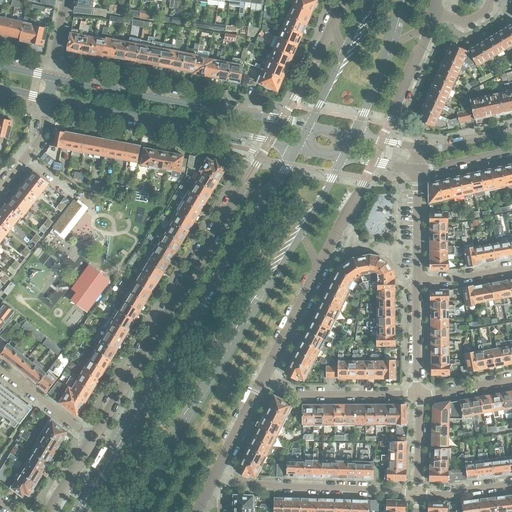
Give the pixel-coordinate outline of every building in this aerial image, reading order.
[(93,0),(77,0),(77,7),(92,9),(93,0)] [(241,0),(241,6),(240,13),(244,14),(244,8),(245,2),(252,3),(252,0),(241,0)] [(291,4),(292,4),(311,12),(316,0),(287,0),(287,2),(291,4)] [(29,17),(32,5),(32,4),(28,4),(24,21),(20,38),(20,40),(32,43),(36,24),(37,19),(29,17)] [(311,12),(292,4),(288,15),(306,23),(311,12)] [(92,9),(77,7),(76,7),(76,13),(100,16),(101,10),(92,9)] [(306,23),(288,15),(283,26),(301,34),(306,23)] [(12,19),(1,16),(0,19),(0,33),(9,36),(12,19)] [(12,19),(9,36),(20,38),(24,21),(12,19)] [(36,24),(32,43),(43,46),(47,28),(36,26),(37,24),(36,24)] [(95,37),(92,55),(104,57),(104,55),(108,38),(107,38),(109,26),(105,25),(102,39),(95,37)] [(301,34),(283,26),(278,37),(297,45),(301,34)] [(260,28),(249,27),(247,37),(255,37),(260,28)] [(509,32),(506,27),(496,33),(499,38),(500,37),(501,38),(502,40),(502,42),(506,49),(507,50),(511,47),(511,33),(511,32),(510,31),(509,32)] [(130,42),(126,59),(138,61),(141,44),(135,43),(136,39),(134,38),(135,31),(132,30),(130,39),(130,42)] [(80,52),(83,35),(71,33),(68,50),(80,52)] [(496,33),(486,39),(489,44),(490,43),(491,44),(492,46),(493,48),(497,55),(506,49),(502,42),(502,40),(501,38),(500,37),(499,38),(496,33)] [(83,35),(80,52),(92,55),(95,37),(83,35)] [(141,44),(138,61),(149,63),(152,46),(153,42),(154,38),(154,37),(149,36),(148,41),(141,40),(141,44)] [(297,45),(278,37),(273,48),(292,56),(297,45)] [(108,38),(104,55),(115,57),(118,40),(108,38)] [(175,47),(175,50),(171,68),(183,70),(186,52),(180,51),(182,40),(177,39),(176,43),(173,42),(172,46),(175,47)] [(486,39),(477,45),(480,49),(481,49),(482,50),(483,51),(483,53),(488,60),(497,55),(493,48),(492,46),(491,44),(490,43),(489,44),(486,39)] [(130,42),(118,40),(115,57),(126,59),(130,42)] [(451,43),(444,59),(449,61),(449,60),(451,60),(453,61),(454,62),(464,67),(466,63),(470,65),(473,67),(476,66),(467,50),(451,43)] [(186,52),(183,70),(194,72),(199,45),(195,44),(194,49),(187,48),(186,52)] [(199,45),(194,72),(194,73),(205,75),(208,59),(202,57),(205,46),(200,45),(199,45)] [(467,50),(476,66),(477,66),(478,66),(488,60),(483,53),(483,51),(482,50),(481,49),(480,49),(477,45),(467,50)] [(152,46),(149,63),(160,65),(163,48),(152,46)] [(175,50),(163,48),(160,65),(171,68),(175,50)] [(292,56),(273,48),(270,55),(267,53),(266,58),(268,59),(287,67),(292,56)] [(232,63),(229,80),(229,81),(241,83),(247,53),(243,52),(242,52),(241,59),(233,58),(232,63)] [(220,61),(217,78),(229,80),(232,63),(224,62),(225,57),(221,57),(220,61)] [(208,59),(205,75),(217,78),(220,61),(208,59)] [(287,67),(268,59),(263,69),(282,78),(287,67)] [(449,61),(444,59),(440,69),(444,71),(445,70),(447,70),(448,71),(449,72),(457,76),(460,69),(463,70),(464,67),(454,62),(453,61),(451,60),(449,60),(449,61)] [(282,78),(263,69),(257,82),(277,90),(282,78)] [(444,71),(440,69),(435,78),(440,81),(441,80),(442,80),(444,81),(445,82),(453,85),(455,86),(459,77),(457,76),(449,72),(448,71),(447,70),(445,70),(444,71)] [(440,81),(435,78),(431,88),(436,91),(436,90),(438,90),(440,91),(441,92),(448,95),(453,85),(445,82),(444,81),(442,80),(441,80),(440,81)] [(467,82),(471,87),(477,84),(474,79),(467,82)] [(505,91),(498,93),(502,112),(511,109),(511,99),(508,83),(504,84),(505,91)] [(488,115),(483,96),(481,97),(480,91),(479,85),(474,88),(476,98),(469,99),(474,119),(488,115)] [(431,88),(426,99),(431,101),(432,100),(434,100),(435,101),(436,102),(444,105),(447,99),(450,100),(452,97),(448,95),(441,92),(440,91),(438,90),(436,90),(436,91),(431,88)] [(502,112),(498,93),(483,96),(488,115),(502,112)] [(426,99),(422,108),(427,110),(427,109),(429,109),(431,110),(432,111),(439,115),(442,108),(445,109),(445,110),(453,114),(454,110),(444,105),(436,102),(435,101),(434,100),(432,100),(431,101),(426,99)] [(427,110),(422,108),(417,119),(433,127),(434,125),(439,127),(441,128),(457,125),(456,123),(458,123),(456,112),(456,116),(455,118),(450,119),(439,115),(432,111),(431,110),(429,109),(427,109),(427,110)] [(469,110),(463,111),(465,121),(471,120),(469,110)] [(465,121),(463,111),(456,112),(458,123),(465,121)] [(1,118),(0,122),(0,136),(8,138),(12,120),(1,118)] [(61,148),(64,132),(53,130),(50,146),(52,146),(61,148)] [(64,132),(61,148),(62,148),(72,150),(75,134),(64,132)] [(86,136),(75,134),(72,150),(83,152),(86,136)] [(86,136),(83,152),(94,154),(97,138),(86,136)] [(108,140),(97,138),(94,154),(105,156),(108,140)] [(119,142),(108,140),(105,156),(116,158),(119,142)] [(119,142),(116,158),(127,160),(130,144),(119,142)] [(141,146),(130,144),(127,160),(138,162),(141,146)] [(154,168),(157,151),(145,148),(141,165),(154,168)] [(157,151),(154,168),(167,170),(170,153),(157,151)] [(170,153),(167,170),(167,171),(172,172),(171,176),(179,178),(181,172),(185,172),(187,159),(183,158),(184,156),(170,153)] [(48,156),(43,161),(50,167),(54,161),(48,156)] [(217,180),(198,168),(193,165),(195,157),(190,156),(188,166),(199,173),(195,180),(211,189),(217,180)] [(198,168),(217,180),(226,164),(221,161),(220,162),(216,160),(214,164),(206,158),(204,162),(202,161),(198,168)] [(511,169),(511,165),(510,164),(507,165),(506,166),(501,167),(506,186),(508,186),(509,189),(511,188),(511,169)] [(506,186),(501,167),(500,167),(497,168),(495,169),(491,170),(495,189),(506,186)] [(495,189),(491,170),(490,169),(486,170),(485,171),(481,172),(480,172),(485,191),(486,196),(490,195),(489,190),(495,189)] [(50,183),(34,171),(27,180),(43,192),(50,183)] [(485,191),(480,172),(479,172),(476,172),(475,174),(470,175),(470,174),(474,194),(485,191)] [(476,199),(474,194),(470,174),(469,174),(466,175),(465,176),(460,177),(464,196),(466,201),(476,199)] [(450,180),(449,179),(454,199),(464,196),(460,177),(459,176),(455,177),(454,179),(450,180)] [(439,182),(443,201),(454,199),(449,179),(448,179),(445,180),(444,181),(439,182)] [(43,192),(27,180),(21,188),(36,200),(43,192)] [(211,189),(195,180),(189,190),(205,200),(211,189)] [(443,201),(439,182),(438,181),(433,182),(432,184),(430,184),(429,185),(430,204),(430,210),(433,210),(433,206),(432,203),(443,201)] [(36,200),(21,188),(14,197),(30,209),(36,200)] [(205,200),(189,190),(183,200),(199,210),(205,200)] [(148,203),(149,195),(134,192),(132,200),(148,203)] [(30,209),(14,197),(7,205),(21,216),(23,217),(30,209)] [(76,202),(74,201),(54,227),(56,229),(54,231),(65,239),(89,208),(78,200),(76,202)] [(199,210),(183,200),(177,210),(193,220),(199,210)] [(7,205),(6,204),(1,211),(16,223),(21,216),(7,205)] [(177,210),(171,220),(187,230),(193,220),(177,210)] [(16,223),(1,211),(0,211),(0,220),(11,229),(16,223)] [(430,223),(448,223),(448,212),(430,212),(430,223)] [(11,229),(0,220),(0,231),(6,236),(11,229)] [(171,220),(165,231),(181,241),(187,230),(171,220)] [(448,223),(430,223),(430,228),(431,229),(431,232),(457,232),(457,228),(448,227),(448,223)] [(511,258),(511,249),(510,240),(506,241),(503,225),(498,226),(504,259),(508,258),(509,259),(511,258)] [(175,250),(181,241),(165,231),(158,241),(175,250)] [(486,262),(481,235),(481,231),(475,232),(478,246),(474,247),(478,264),(483,264),(484,262),(486,262)] [(457,232),(431,232),(431,235),(430,236),(430,241),(448,241),(448,236),(462,236),(462,232),(457,232)] [(495,261),(492,243),(488,244),(486,234),(481,235),(486,262),(490,261),(491,262),(495,261)] [(504,259),(500,236),(495,236),(497,242),(492,243),(495,261),(501,260),(502,259),(504,259)] [(175,250),(158,241),(152,251),(169,261),(175,250)] [(448,246),(448,241),(430,241),(430,246),(431,247),(431,250),(462,250),(461,247),(454,247),(454,246),(448,246)] [(147,247),(142,245),(136,255),(138,256),(140,257),(147,247)] [(478,264),(474,247),(464,248),(466,262),(467,266),(478,264)] [(462,250),(431,250),(431,253),(430,254),(430,260),(448,260),(448,255),(454,254),(454,253),(463,254),(462,250)] [(169,261),(152,251),(146,261),(163,271),(169,261)] [(132,266),(138,256),(136,255),(129,264),(132,266)] [(371,279),(370,256),(354,259),(361,275),(363,281),(359,284),(363,288),(363,289),(371,289),(372,289),(371,285),(371,279)] [(377,273),(387,262),(379,258),(370,256),(371,279),(378,279),(378,274),(377,273)] [(361,275),(354,259),(340,268),(353,281),(361,275)] [(448,260),(430,260),(430,268),(433,270),(448,270),(448,260)] [(163,271),(146,261),(140,271),(142,272),(157,281),(163,271)] [(387,262),(377,273),(378,274),(378,279),(395,279),(393,270),(387,262)] [(340,268),(333,282),(348,289),(353,281),(340,268)] [(94,269),(71,301),(87,312),(110,281),(96,270),(94,269)] [(157,281),(142,272),(136,281),(151,290),(157,281)] [(395,290),(395,279),(378,279),(378,284),(371,285),(372,289),(394,290),(395,290)] [(511,297),(508,279),(503,280),(503,281),(500,282),(505,313),(510,312),(508,304),(509,304),(508,298),(511,297)] [(151,290),(136,281),(130,291),(145,300),(151,290)] [(8,296),(15,286),(11,282),(3,292),(8,296)] [(332,283),(328,292),(344,300),(349,290),(348,289),(333,282),(333,283),(332,283)] [(496,282),(491,283),(494,300),(498,300),(500,306),(501,313),(505,313),(500,282),(497,282),(496,282)] [(494,300),(491,283),(485,283),(485,285),(482,285),(486,308),(491,307),(490,301),(494,300)] [(486,308),(482,285),(479,286),(478,285),(472,286),(476,304),(480,303),(481,309),(486,308)] [(476,304),(472,286),(462,288),(466,305),(476,304)] [(431,301),(449,301),(450,301),(449,295),(461,294),(460,288),(451,290),(433,290),(431,292),(431,301)] [(128,295),(125,301),(139,310),(145,300),(130,291),(127,289),(125,293),(128,295)] [(372,289),(371,289),(371,294),(376,294),(377,299),(394,299),(394,290),(372,289)] [(344,300),(328,292),(323,301),(339,309),(344,300)] [(139,310),(125,301),(122,299),(116,308),(134,319),(139,310)] [(394,299),(377,299),(377,304),(371,304),(367,304),(367,308),(394,308),(394,299)] [(323,301),(318,311),(334,319),(339,309),(323,301)] [(449,301),(431,301),(431,305),(432,306),(432,310),(459,309),(459,308),(455,308),(455,305),(449,305),(449,301)] [(4,302),(0,307),(0,317),(8,323),(17,312),(4,302)] [(134,319),(116,308),(114,307),(108,317),(113,320),(128,329),(134,319)] [(394,317),(394,308),(367,308),(367,312),(377,312),(377,317),(394,317)] [(459,309),(432,310),(432,314),(431,315),(431,319),(449,319),(449,314),(461,314),(461,309),(459,309)] [(318,311),(313,321),(329,329),(334,319),(318,311)] [(394,317),(377,317),(377,323),(372,323),(367,323),(367,326),(371,326),(394,326),(394,317)] [(449,319),(431,319),(431,323),(432,324),(432,328),(459,327),(459,323),(456,323),(449,323),(449,319)] [(113,320),(107,329),(122,338),(128,329),(113,320)] [(329,329),(313,321),(308,331),(324,339),(331,343),(334,338),(326,335),(329,329)] [(13,335),(21,325),(17,322),(9,333),(13,335)] [(26,322),(22,327),(31,334),(35,329),(26,322)] [(122,338),(107,329),(102,326),(97,336),(99,337),(116,348),(122,338)] [(394,330),(394,326),(371,326),(371,335),(377,335),(395,335),(395,330),(394,330)] [(459,327),(432,328),(432,332),(431,333),(431,337),(449,337),(449,333),(456,333),(456,332),(459,332),(459,327)] [(45,337),(35,329),(31,334),(41,342),(45,337)] [(324,339),(308,331),(303,341),(319,349),(324,339)] [(0,335),(0,355),(9,343),(0,335)] [(395,335),(377,335),(377,346),(395,346),(395,335)] [(511,363),(511,359),(509,345),(509,343),(509,341),(504,342),(503,336),(499,337),(504,365),(511,363)] [(116,348),(99,337),(93,348),(110,358),(116,348)] [(449,337),(431,337),(431,341),(432,342),(432,346),(460,346),(460,341),(456,342),(456,341),(449,341),(449,337)] [(487,368),(482,340),(481,337),(477,338),(479,351),(475,352),(478,370),(487,368)] [(504,365),(499,337),(495,338),(496,341),(495,342),(496,348),(492,349),(495,367),(504,365)] [(50,349),(54,344),(47,338),(43,344),(50,349)] [(486,339),(482,340),(487,368),(495,367),(492,349),(488,349),(487,343),(486,343),(486,339)] [(9,343),(0,355),(10,363),(21,348),(16,344),(16,345),(11,341),(9,343)] [(319,349),(303,341),(298,351),(314,359),(319,349)] [(54,344),(50,349),(58,355),(62,349),(54,344)] [(460,346),(432,346),(432,350),(431,351),(431,355),(450,355),(450,351),(456,351),(456,350),(462,350),(461,345),(460,346)] [(323,346),(320,350),(327,353),(331,355),(333,351),(323,346)] [(26,351),(21,348),(10,363),(19,370),(30,356),(25,352),(26,351)] [(110,358),(93,348),(87,358),(104,368),(110,358)] [(360,350),(357,350),(357,351),(358,378),(360,378),(361,379),(367,379),(367,360),(362,360),(361,354),(360,354),(360,350)] [(314,359),(298,351),(293,361),(309,369),(314,359)] [(353,360),(349,361),(349,379),(355,379),(356,378),(358,378),(357,351),(353,351),(353,360)] [(372,360),(367,360),(367,379),(372,379),(373,377),(376,377),(376,351),(374,351),(374,354),(371,354),(372,360)] [(380,351),(376,351),(376,377),(378,377),(379,378),(380,378),(385,378),(385,360),(380,360),(380,351)] [(343,352),(339,352),(339,361),(339,366),(339,378),(343,378),(344,379),(349,379),(349,361),(344,361),(344,354),(343,354),(343,352)] [(478,370),(475,352),(464,354),(468,372),(478,370)] [(48,370),(38,385),(47,392),(58,376),(69,360),(61,354),(48,370)] [(450,355),(431,355),(432,360),(433,360),(433,364),(456,364),(460,364),(460,360),(456,360),(456,359),(450,359),(450,355)] [(30,356),(19,370),(29,378),(40,362),(35,359),(35,360),(30,356)] [(87,358),(81,368),(98,378),(104,368),(87,358)] [(385,360),(385,378),(396,378),(396,367),(396,361),(396,360),(385,360)] [(309,369),(293,361),(290,366),(291,367),(288,373),(297,379),(298,378),(299,378),(299,377),(303,379),(304,379),(309,369)] [(40,362),(29,378),(38,385),(48,370),(44,367),(45,366),(40,362)] [(449,365),(456,365),(456,364),(433,364),(432,364),(432,375),(441,375),(441,377),(447,377),(447,375),(450,375),(449,365)] [(81,368),(75,378),(92,388),(98,378),(81,368)] [(92,388),(75,378),(70,386),(71,387),(69,388),(86,399),(92,388)] [(57,381),(49,393),(53,396),(62,384),(57,381)] [(0,459),(15,440),(10,437),(33,408),(0,383),(0,459)] [(86,399),(69,388),(67,392),(65,390),(59,400),(77,414),(86,399)] [(511,407),(511,394),(511,390),(501,392),(504,409),(511,407)] [(501,392),(491,394),(494,412),(495,417),(499,416),(498,410),(504,409),(501,392)] [(494,412),(491,394),(481,396),(484,414),(494,412)] [(484,414),(481,396),(470,398),(473,415),(474,419),(477,434),(480,433),(477,420),(479,420),(478,415),(484,414)] [(269,407),(286,415),(291,405),(276,397),(273,398),(269,407)] [(460,401),(462,415),(463,417),(463,420),(463,422),(474,419),(473,415),(470,398),(461,400),(460,401)] [(432,409),(432,414),(462,415),(460,401),(450,403),(450,402),(435,404),(433,406),(433,408),(432,409)] [(365,404),(355,405),(355,424),(365,423),(365,404)] [(376,423),(376,404),(365,404),(365,423),(376,423)] [(386,404),(376,404),(376,423),(386,423),(386,404)] [(396,404),(386,404),(386,423),(396,423),(396,404)] [(407,425),(407,406),(405,404),(396,404),(396,423),(396,439),(407,440),(407,425)] [(313,424),(313,405),(304,405),(303,406),(303,424),(313,424)] [(324,424),(324,405),(313,405),(313,424),(324,424)] [(334,424),(334,405),(324,405),(324,424),(334,424)] [(334,405),(334,424),(334,428),(345,428),(345,424),(344,405),(334,405)] [(355,405),(344,405),(345,424),(355,424),(355,405)] [(269,407),(264,417),(281,425),(286,415),(269,407)] [(462,415),(432,414),(431,424),(449,425),(449,419),(463,420),(463,417),(462,415)] [(264,417),(259,427),(276,436),(281,425),(264,417)] [(42,431),(60,442),(67,432),(50,419),(42,431)] [(431,424),(431,435),(449,436),(449,425),(431,424)] [(276,436),(259,427),(254,437),(271,446),(276,436)] [(22,433),(29,437),(31,433),(25,429),(22,433)] [(60,442),(42,431),(36,442),(54,452),(60,442)] [(449,436),(431,435),(431,444),(432,445),(432,446),(448,446),(449,436)] [(503,474),(499,445),(497,435),(490,436),(490,440),(491,448),(494,448),(496,458),(492,458),(494,476),(497,476),(498,474),(503,474)] [(271,446),(254,437),(248,447),(266,456),(271,446)] [(389,451),(406,451),(406,446),(405,445),(406,442),(383,441),(383,445),(383,447),(389,447),(389,451)] [(36,442),(30,452),(48,462),(54,452),(36,442)] [(511,474),(509,456),(505,457),(504,445),(499,445),(503,474),(504,474),(505,475),(511,474)] [(248,447),(243,458),(261,466),(266,456),(248,447)] [(296,477),(297,448),(292,448),(293,459),(288,459),(288,476),(289,477),(292,477),(293,476),(296,477)] [(301,449),(297,448),(296,477),(299,477),(300,478),(305,478),(305,459),(302,459),(302,452),(301,453),(301,449)] [(331,448),(331,450),(330,477),(333,477),(334,478),(339,478),(339,460),(335,460),(335,454),(334,454),(335,448),(331,448)] [(365,448),(365,450),(364,478),(367,478),(368,479),(371,479),(372,478),(373,478),(373,469),(373,463),(373,462),(369,461),(369,448),(365,448)] [(430,450),(430,459),(448,460),(451,460),(451,448),(449,448),(431,448),(431,449),(430,450)] [(305,459),(305,478),(309,478),(310,477),(313,477),(314,449),(310,449),(309,459),(305,459)] [(318,449),(314,449),(313,477),(316,477),(317,478),(322,478),(322,460),(318,460),(318,449)] [(479,460),(476,460),(478,478),(480,478),(481,476),(486,476),(483,452),(482,449),(478,450),(478,454),(479,460)] [(322,460),(322,478),(326,478),(327,477),(330,477),(331,450),(327,450),(327,454),(326,454),(326,460),(322,460)] [(343,461),(339,460),(339,478),(343,479),(344,478),(347,478),(348,450),(344,450),(343,461)] [(348,450),(347,478),(350,478),(351,479),(355,479),(356,461),(351,461),(352,450),(348,450)] [(360,461),(356,461),(355,479),(360,479),(361,478),(364,478),(365,450),(360,450),(360,461)] [(406,460),(406,451),(389,451),(389,455),(376,455),(376,460),(383,460),(406,460)] [(48,462),(30,452),(24,462),(42,472),(48,462)] [(494,476),(492,458),(488,459),(487,452),(483,452),(486,476),(487,476),(488,477),(494,476)] [(8,465),(12,460),(13,461),(16,457),(15,456),(11,454),(10,453),(4,463),(8,465)] [(478,478),(476,460),(475,454),(470,455),(470,454),(465,455),(468,478),(470,478),(471,479),(478,478)] [(261,466),(243,458),(237,470),(238,470),(239,472),(241,473),(242,472),(249,476),(249,475),(250,475),(251,474),(254,476),(256,476),(261,466)] [(448,460),(430,459),(430,470),(448,471),(448,460)] [(406,460),(383,460),(383,464),(388,464),(388,469),(406,469),(406,460)] [(24,462),(18,472),(36,482),(42,472),(24,462)] [(8,465),(4,463),(0,470),(0,478),(5,482),(8,477),(4,475),(10,466),(8,465)] [(406,469),(388,469),(388,480),(404,480),(406,478),(406,469)] [(448,471),(430,470),(430,479),(432,481),(450,482),(467,480),(465,471),(459,471),(448,471)] [(36,482),(18,472),(10,486),(22,495),(25,492),(29,494),(36,482)] [(233,497),(233,507),(255,508),(255,496),(235,495),(233,497)] [(498,511),(496,496),(492,497),(491,498),(488,498),(489,511),(498,511)] [(501,496),(496,496),(498,511),(506,511),(505,496),(502,496),(501,496)] [(283,511),(284,497),(279,497),(278,498),(275,498),(275,508),(274,511),(283,511)] [(292,511),(292,497),(284,497),(283,511),(292,511)] [(300,511),(301,497),(292,497),(292,511),(300,511)] [(301,497),(300,511),(309,511),(310,498),(301,497)] [(317,511),(318,498),(310,498),(309,511),(317,511)] [(326,511),(326,498),(318,498),(317,511),(326,511)] [(334,511),(335,498),(326,498),(326,511),(334,511)] [(335,498),(334,511),(343,511),(344,498),(335,498)] [(344,498),(343,511),(351,511),(352,499),(344,498)] [(481,511),(479,498),(475,499),(474,500),(471,501),(472,511),(481,511)] [(483,498),(479,498),(481,511),(489,511),(488,498),(484,499),(483,498)] [(352,499),(351,511),(360,511),(360,499),(352,499)] [(367,499),(360,499),(360,511),(368,511),(369,500),(368,500),(367,499)] [(384,510),(405,510),(405,502),(403,500),(376,499),(376,500),(371,500),(371,511),(378,511),(379,504),(385,504),(384,510)] [(472,511),(471,501),(469,501),(467,500),(464,500),(464,501),(463,502),(464,511),(472,511)] [(429,503),(429,511),(431,511),(446,511),(447,502),(432,501),(429,503)]
